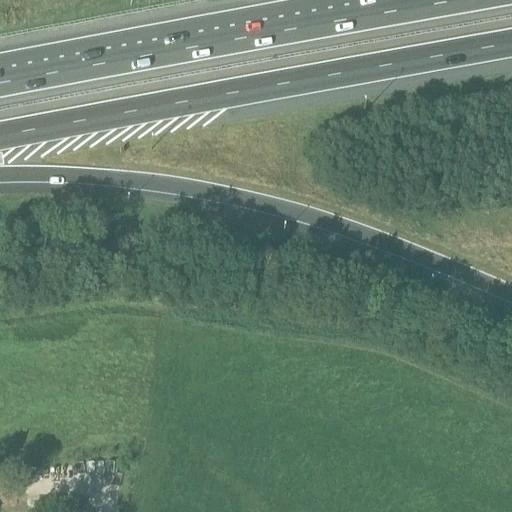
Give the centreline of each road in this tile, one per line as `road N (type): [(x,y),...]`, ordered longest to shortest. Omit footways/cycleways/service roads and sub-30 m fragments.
road 1 (motorway): [(0,172),(152,183),(262,202),(511,294)]
road 2 (motorway): [(0,137),(511,44)]
road 3 (motorway): [(463,0),(0,84)]
